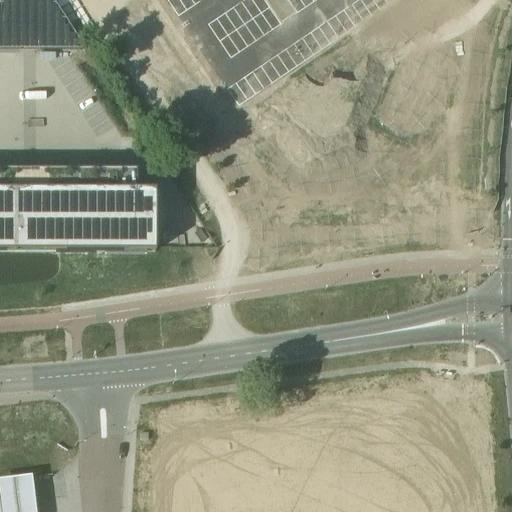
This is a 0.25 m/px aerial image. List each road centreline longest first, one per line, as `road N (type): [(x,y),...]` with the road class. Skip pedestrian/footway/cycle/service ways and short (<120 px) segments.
road 1 (unclassified): [(378,335),(102,373)]
road 2 (unclassified): [(511,295),(378,335)]
road 3 (unclassified): [(102,373),(106,511)]
road 4 (unclassified): [(378,335),(511,331)]
